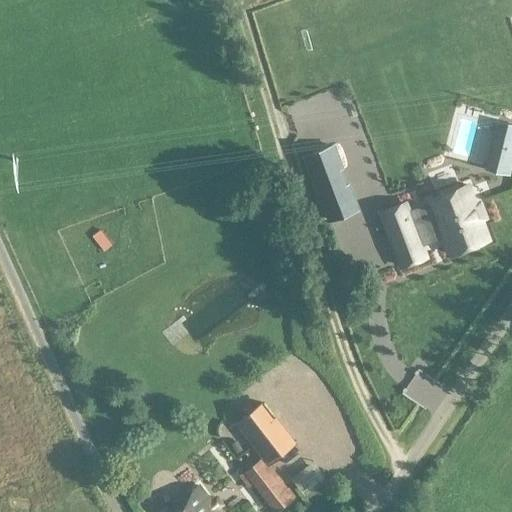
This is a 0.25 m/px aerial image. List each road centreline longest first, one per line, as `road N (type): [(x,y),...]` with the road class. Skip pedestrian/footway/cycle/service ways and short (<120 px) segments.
road 1 (track): [(409,462),(385,438),(351,370),(236,0)]
road 2 (unclassified): [(375,511),(511,313)]
